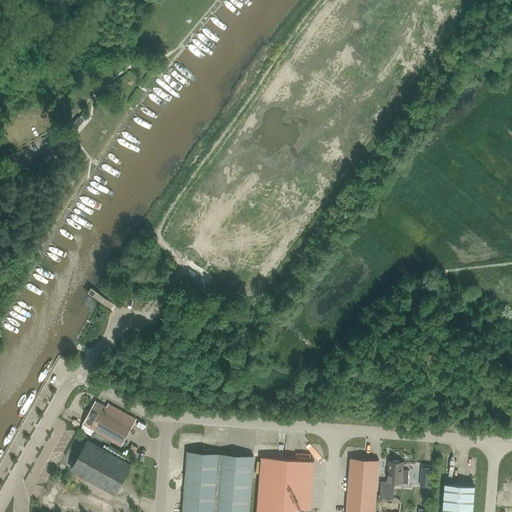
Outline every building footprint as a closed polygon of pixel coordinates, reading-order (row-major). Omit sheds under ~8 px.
[(79,117),(69,128),(74,132),(84,121),(79,117)] [(204,292),(209,285),(189,270),(184,277),(204,292)] [(134,423),(106,407),(96,401),(80,429),(91,435),(94,430),(96,431),(93,435),(109,444),(111,440),(122,445),(134,423)] [(88,440),(72,469),(71,470),(115,494),(131,465),(88,440)] [(249,511),(254,456),(187,451),(182,511),(249,511)] [(314,461),(261,457),(256,511),(295,511),(296,508),(310,510),(314,461)] [(374,511),(378,460),(350,458),(346,511),(374,511)] [(409,470),(402,470),(403,462),(388,461),(386,482),(380,481),(379,498),(393,499),(394,483),(408,484),(409,470)] [(444,484),(441,511),(471,511),(474,486),(444,484)] [(123,511),(129,510),(127,495),(120,496),(123,511)]
